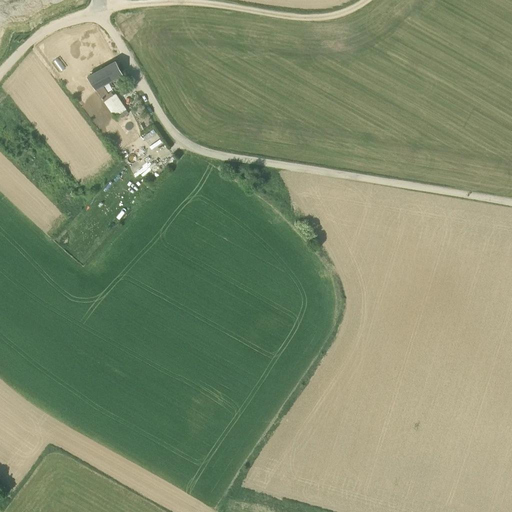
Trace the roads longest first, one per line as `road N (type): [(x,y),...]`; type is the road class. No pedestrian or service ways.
road 1 (unclassified): [(0,73),(39,35),(100,10),(182,141),(511,203)]
road 2 (track): [(100,10),(165,3),(309,18),(343,16),(368,0)]
